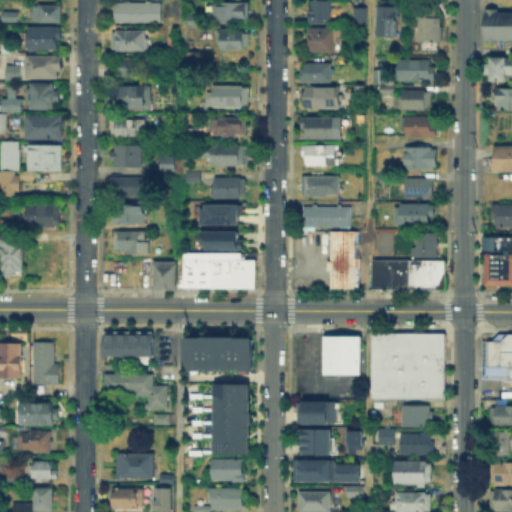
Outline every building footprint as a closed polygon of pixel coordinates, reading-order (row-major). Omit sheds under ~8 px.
[(315,23),(315,1),(331,1),(331,23),(315,23)] [(116,20),(116,2),(162,3),(162,21),(116,20)] [(219,20),(219,2),(247,2),(247,21),(219,20)] [(398,3),(398,36),(379,36),(380,3),(398,3)] [(62,6),(62,23),(35,23),(35,6),(62,6)] [(355,10),(368,10),(368,24),(355,24),(355,10)] [(419,10),(442,10),(442,42),(419,42),(419,10)] [(511,40),(489,40),(489,13),(511,13),(511,40)] [(189,26),(189,15),(200,15),(200,26),(189,26)] [(28,47),(28,28),(62,28),(62,47),(28,47)] [(216,48),(216,28),(244,28),(244,48),(216,48)] [(113,49),(113,30),(147,31),(147,49),(113,49)] [(310,51),(310,30),(335,30),(335,51),(310,51)] [(189,66),(189,53),(203,53),(203,67),(189,66)] [(507,80),(490,80),(490,55),(511,55),(511,74),(507,74),(507,80)] [(58,78),(25,78),(25,56),(63,56),(63,71),(58,71),(58,78)] [(116,77),(116,57),(148,57),(148,77),(116,77)] [(396,61),(435,61),(435,81),(396,81),(396,61)] [(305,81),(305,63),(333,63),(332,81),(305,81)] [(7,68),(21,68),(21,81),(7,81),(7,68)] [(376,88),(376,71),(388,71),(388,86),(397,86),(397,94),(380,94),(380,88),(376,88)] [(28,109),(28,86),(58,86),(57,110),(28,109)] [(213,106),(213,86),(251,86),(251,107),(213,106)] [(304,106),(305,86),(335,87),(335,107),(304,106)] [(114,87),(152,87),(152,107),(114,107),(114,87)] [(498,89),(511,89),(511,110),(498,110),(498,89)] [(433,92),(433,110),(405,110),(405,92),(433,92)] [(8,104),(21,104),(21,113),(8,113),(8,104)] [(163,124),(163,114),(173,114),(173,124),(163,124)] [(22,121),(28,121),(28,115),(63,115),(63,140),(22,140),(22,121)] [(306,137),(306,117),(339,118),(339,137),(306,137)] [(437,117),(437,138),(405,138),(405,117),(437,117)] [(213,118),(248,118),(248,136),(213,136),(213,118)] [(112,121),(147,121),(147,139),(112,139),(112,121)] [(185,140),(185,129),(195,129),(195,140),(185,140)] [(2,169),(2,141),(20,141),(20,169),(2,169)] [(34,171),(29,171),(29,144),(61,144),(61,171),(34,171)] [(304,165),(304,145),(339,145),(339,165),(304,165)] [(115,146),(145,146),(145,168),(115,168),(115,146)] [(200,147),(244,148),(244,166),(215,166),(215,160),(200,160),(200,147)] [(511,147),(511,171),(496,171),(496,147),(511,147)] [(438,149),(438,169),(407,169),(407,148),(438,149)] [(161,171),(162,157),(176,157),(176,171),(161,171)] [(22,175),(22,191),(14,191),(14,195),(0,195),(0,171),(14,171),(14,175),(22,175)] [(29,171),(34,171),(34,180),(23,179),(23,171),(29,171)] [(188,182),(188,172),(199,172),(199,183),(188,182)] [(113,194),(113,177),(144,177),(144,194),(113,194)] [(314,194),(303,193),(303,177),(341,178),(341,196),(314,196),(314,194)] [(407,197),(407,178),(434,178),(434,197),(407,197)] [(214,179),(247,179),(247,199),(214,199),(214,179)] [(511,224),(490,224),(490,201),(511,201),(511,224)] [(29,226),(30,203),(59,203),(59,226),(29,226)] [(396,225),(396,204),(431,204),(431,225),(396,225)] [(145,205),(145,225),(118,225),(118,205),(145,205)] [(243,205),(243,214),(242,214),(242,222),(208,222),(208,209),(213,209),(213,205),(243,205)] [(305,208),(351,208),(351,228),(305,228),(305,208)] [(113,228),(145,229),(145,240),(147,240),(147,252),(125,252),(125,247),(113,247),(113,228)] [(356,266),(356,286),(329,286),(329,268),(325,268),(326,259),(329,259),(329,229),(356,229),(356,256),(358,257),(358,266),(356,266)] [(208,231),(242,231),(242,239),(243,239),(243,248),(213,247),(213,243),(208,243),(208,231)] [(410,255),(410,245),(414,246),(414,233),(435,233),(434,256),(410,255)] [(511,282),(482,282),(482,263),(484,263),(484,252),(481,251),(481,235),(511,235),(511,282)] [(0,272),(0,238),(21,238),(21,272),(0,272)] [(391,253),(391,243),(404,243),(404,253),(391,253)] [(195,250),(195,286),(180,286),(180,250),(195,250)] [(195,250),(210,250),(209,287),(195,286),(195,250)] [(223,287),(209,287),(210,250),(223,250),(223,287)] [(223,250),(240,250),(240,257),(254,257),(254,262),(254,287),(247,287),(223,287),(223,250)] [(407,287),(370,287),(371,257),(407,258),(407,287)] [(153,272),(150,272),(150,258),(175,258),(175,272),(153,272)] [(407,258),(442,258),(442,287),(424,287),(407,287),(407,258)] [(175,272),(175,286),(153,286),(153,272),(175,272)] [(102,354),(102,329),(115,329),(115,354),(102,354)] [(115,329),(127,329),(127,354),(115,354),(115,329)] [(127,329),(139,329),(139,354),(127,354),(127,329)] [(139,329),(151,329),(151,336),(156,336),(156,342),(154,342),(154,354),(139,354),(139,329)] [(441,397),(370,397),(371,331),(441,332),(441,397)] [(497,339),(505,332),(511,332),(511,364),(497,364),(497,339)] [(340,373),(322,372),(322,334),(341,334),(340,373)] [(341,334),(358,334),(358,373),(340,373),(341,334)] [(201,336),(200,370),(183,370),(184,336),(201,336)] [(217,336),(217,370),(200,370),(201,336),(217,336)] [(234,370),(217,370),(217,336),(234,336),(234,370)] [(234,336),(251,336),(251,370),(234,370),(234,336)] [(53,362),(31,362),(32,339),(53,340),(53,362)] [(0,340),(19,341),(19,356),(22,356),(22,376),(0,376),(0,340)] [(31,362),(53,362),(57,362),(57,381),(31,381),(31,362)] [(164,383),(165,407),(146,407),(146,394),(134,394),(134,388),(105,389),(105,374),(150,373),(151,383),(164,383)] [(247,399),(211,399),(212,382),(247,382),(247,399)] [(211,399),(247,399),(247,411),(211,411),(211,399)] [(20,425),(20,402),(55,403),(55,425),(20,425)] [(297,422),(297,402),(335,402),(335,422),(297,422)] [(511,425),(496,425),(496,404),(511,404),(511,425)] [(404,428),(404,407),(433,407),(433,428),(404,428)] [(152,411),(152,422),(168,422),(168,411),(152,411)] [(211,411),(247,411),(247,425),(211,425),(211,411)] [(211,425),(247,425),(247,438),(211,438),(211,425)] [(299,428),(330,428),(330,455),(299,455),(299,428)] [(345,429),(361,429),(360,448),(344,448),(345,429)] [(16,431),(16,439),(4,439),(4,431),(16,431)] [(380,445),(380,432),(395,432),(395,445),(380,445)] [(22,451),(22,433),(51,433),(51,451),(22,451)] [(511,455),(494,455),(494,433),(511,433),(511,455)] [(400,455),(400,434),(435,435),(435,456),(400,455)] [(211,438),(247,438),(247,451),(211,451),(211,438)] [(155,454),(155,479),(115,479),(115,453),(155,454)] [(333,458),(333,480),(292,480),(292,458),(333,458)] [(213,481),(213,460),(244,460),(243,481),(213,481)] [(395,483),(395,462),(430,462),(430,483),(395,483)] [(30,463),(59,463),(58,479),(30,479),(30,463)] [(358,480),(334,480),(334,463),(358,463),(358,480)] [(511,483),(495,483),(495,463),(511,463),(511,483)] [(9,482),(9,473),(22,473),(22,482),(9,482)] [(161,484),(162,476),(173,476),(173,484),(161,484)] [(361,484),(361,495),(344,495),(344,484),(361,484)] [(213,510),(213,487),(243,487),(243,510),(213,510)] [(34,501),(34,489),(56,489),(56,511),(14,511),(14,501),(34,501)] [(114,509),(115,489),(145,489),(145,509),(114,509)] [(511,511),(496,511),(497,491),(511,491),(511,511)] [(300,511),(300,492),(331,493),(331,511),(300,511)] [(391,511),(391,502),(396,502),(397,493),(429,493),(429,511),(391,511)] [(150,511),(150,503),(165,503),(165,511),(150,511)]
